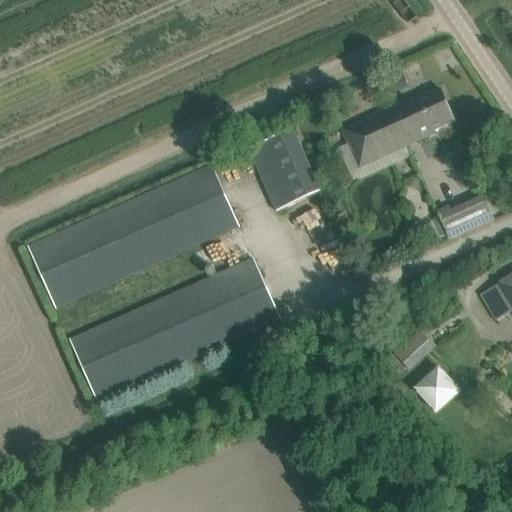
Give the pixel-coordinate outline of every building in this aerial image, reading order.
[(433,132),(455,122),(441,90),(419,100),(417,98),(343,131),(349,144),(350,143),(355,154),(354,154),(359,168),(417,143),(435,135),(433,132)] [(346,110),(335,114),(340,125),(351,121),(346,110)] [(321,192),(294,130),(250,149),(277,211),(321,192)] [(55,304),(232,228),(236,238),(243,235),(239,225),(213,165),(29,244),(55,304)] [(511,192),(509,180),(495,184),(500,201),(511,197),(511,192)] [(483,199),(440,219),(449,239),(493,219),(483,199)] [(95,397),(279,318),(253,258),(249,249),(242,252),(246,261),(69,337),(95,397)] [(511,278),(482,297),(498,324),(511,315),(511,278)] [(419,333),(394,355),(406,369),(409,372),(434,350),(419,333)] [(439,365),(413,389),(437,414),(462,391),(439,365)] [(390,384),(376,398),(382,405),(389,398),(395,392),(396,391),(390,384)]
